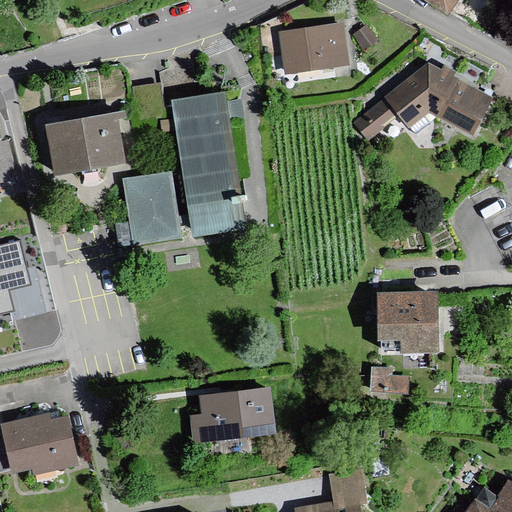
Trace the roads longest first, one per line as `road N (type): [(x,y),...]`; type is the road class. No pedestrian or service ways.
road 1 (residential): [(0,67),(127,46),(262,0)]
road 2 (residential): [(391,0),(511,61)]
